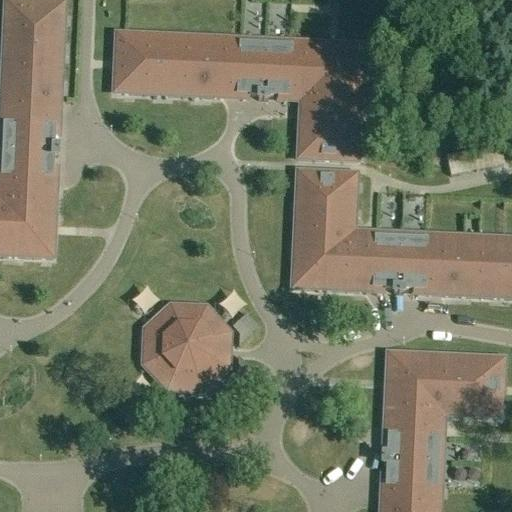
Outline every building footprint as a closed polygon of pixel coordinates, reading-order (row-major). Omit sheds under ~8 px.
[(58,188),(58,186),(51,186),(52,168),(52,158),(57,159),(58,149),(53,149),(53,139),(55,112),(56,112),(57,111),(58,111),(59,110),(60,109),(64,14),(37,12),(37,4),(15,3),(15,11),(4,11),(0,100),(0,128),(4,129),(3,146),(0,146),(0,148),(3,148),(3,154),(0,154),(0,155),(3,156),(1,203),(0,203),(0,257),(53,260),(54,242),(54,236),(55,236),(55,234),(54,234),(54,227),(56,227),(56,226),(54,226),(56,188),(58,188)] [(304,116),(303,116),(302,116),(301,116),(300,117),(300,118),(299,118),(299,119),(299,133),(298,148),(297,161),(357,164),(362,47),(338,45),(338,44),(336,44),(336,45),(330,45),(329,45),(329,44),(328,44),(328,45),(290,43),(290,42),(288,42),(288,48),(270,47),(270,42),(269,42),(268,47),(262,47),(262,42),(261,42),(260,47),(243,46),(243,40),(241,40),(241,41),(192,39),(125,36),(125,44),(116,44),(114,86),(121,87),(123,87),(123,95),(174,98),(212,99),(217,100),(218,100),(219,99),(220,99),(220,98),(221,98),(221,97),(221,96),(221,95),(258,97),(258,102),(268,102),(268,97),(305,99),(304,116)] [(446,158),(450,178),(505,166),(500,146),(446,158)] [(393,295),(403,296),(403,291),(440,292),(440,293),(440,294),(440,295),(440,296),(441,296),(441,297),(442,297),(443,297),(444,297),(511,300),(511,240),(480,239),(459,238),(425,237),(425,235),(424,235),(423,237),(423,242),(405,241),(406,236),(404,236),(404,241),(397,240),(398,235),(396,235),(396,240),(354,238),(349,238),(350,221),(351,221),(352,221),(353,221),(353,220),(354,220),(354,219),(355,219),(355,218),(355,217),(357,176),(297,173),(292,290),(316,292),(316,293),(318,293),(318,292),(325,292),(325,293),(326,293),(326,292),(364,294),(364,295),(366,295),(366,294),(366,289),(393,290),(393,295)] [(142,368),(166,394),(202,396),(229,372),(229,358),(224,357),(224,349),(230,350),(230,336),(206,309),(170,308),(144,332),(142,368)] [(457,417),(457,418),(458,418),(459,418),(502,420),(504,360),(387,355),(386,380),(384,380),(384,382),(386,382),(386,388),(384,388),(384,390),(385,390),(384,428),(382,428),(382,429),(384,430),(389,430),(388,457),(382,457),(382,466),(387,467),(385,504),(384,504),(383,504),(382,504),(381,504),(381,505),(380,505),(380,506),(379,511),(439,511),(441,489),(442,489),(442,487),(441,487),(437,487),(438,469),(442,469),(442,467),(438,467),(438,461),(442,461),(442,460),(438,459),(440,413),(456,414),(456,415),(456,416),(457,416),(457,417)]
